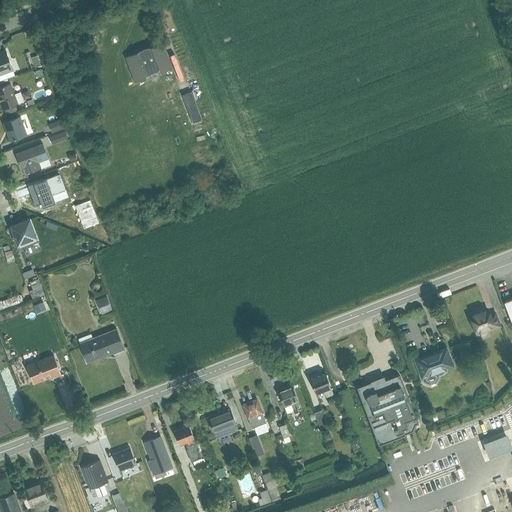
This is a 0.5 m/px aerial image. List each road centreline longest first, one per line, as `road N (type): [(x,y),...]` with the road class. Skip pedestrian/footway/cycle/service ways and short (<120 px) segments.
road 1 (secondary): [(511,256),(0,454)]
road 2 (unknown): [(511,416),(400,460)]
